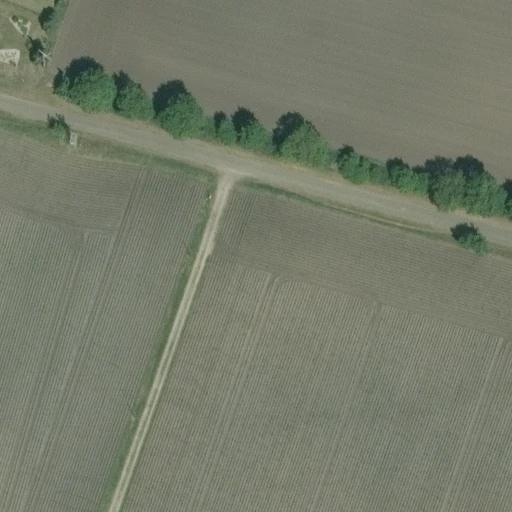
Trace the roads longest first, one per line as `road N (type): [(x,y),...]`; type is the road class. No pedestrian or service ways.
road 1 (unclassified): [(511,239),(0,101)]
road 2 (track): [(235,164),(113,511)]
